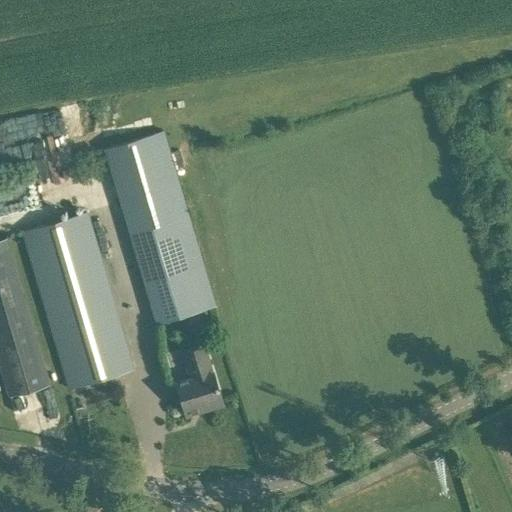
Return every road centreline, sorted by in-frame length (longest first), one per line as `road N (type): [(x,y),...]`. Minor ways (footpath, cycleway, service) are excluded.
road 1 (tertiary): [(511,377),(304,477),(192,493)]
road 2 (tertiary): [(192,493),(0,450)]
